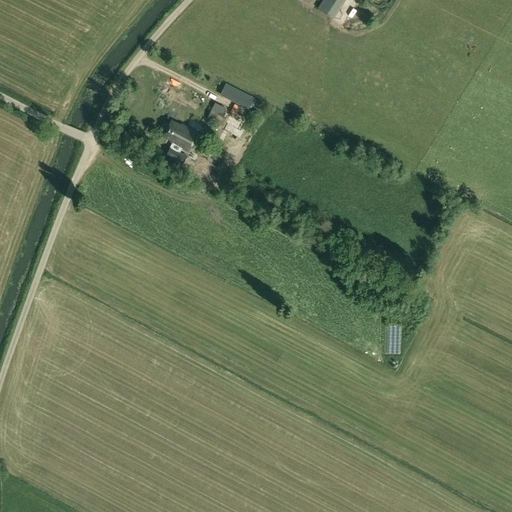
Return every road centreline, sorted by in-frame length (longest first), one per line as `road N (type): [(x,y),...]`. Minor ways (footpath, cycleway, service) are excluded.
road 1 (unclassified): [(0,381),(91,138)]
road 2 (unclassified): [(91,138),(108,96),(187,0)]
